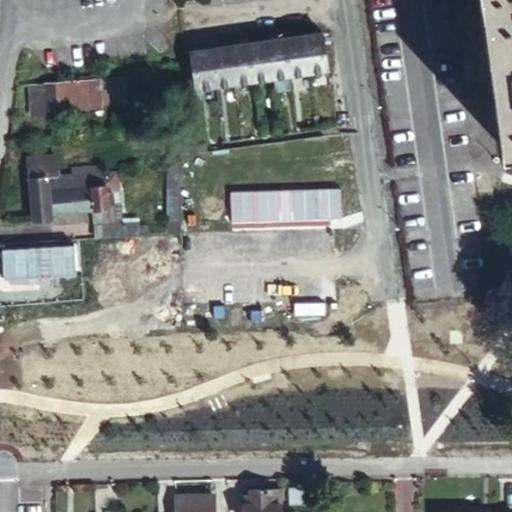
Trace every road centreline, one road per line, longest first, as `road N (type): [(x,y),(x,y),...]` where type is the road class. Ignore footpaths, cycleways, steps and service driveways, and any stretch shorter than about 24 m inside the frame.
road 1 (residential): [(388,298),(346,0)]
road 2 (unknown): [(207,264),(381,250)]
